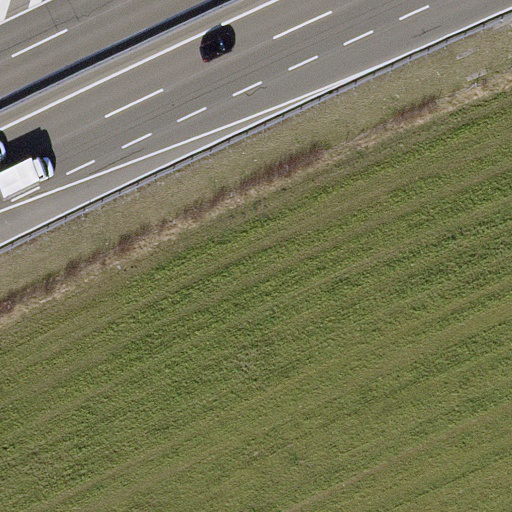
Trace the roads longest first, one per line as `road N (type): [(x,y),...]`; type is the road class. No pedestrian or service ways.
road 1 (motorway): [(0,172),(363,0)]
road 2 (motorway): [(136,0),(0,63)]
